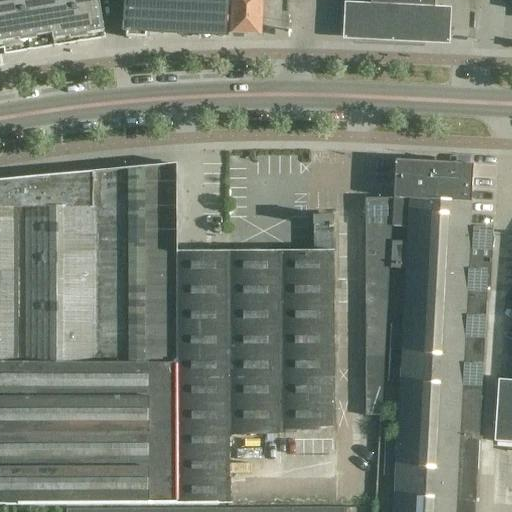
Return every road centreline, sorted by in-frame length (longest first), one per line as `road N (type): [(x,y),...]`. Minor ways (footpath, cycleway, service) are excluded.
road 1 (secondary): [(124,102),(296,94),(511,105)]
road 2 (secondary): [(0,119),(124,102)]
